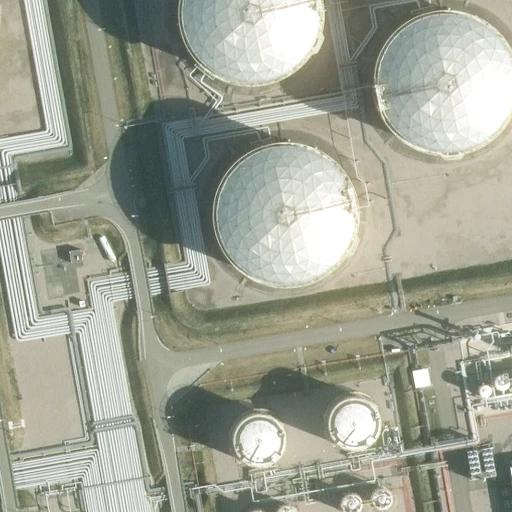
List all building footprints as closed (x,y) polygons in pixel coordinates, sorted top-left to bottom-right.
[(182,0),(178,11),(180,37),(191,62),(211,82),(235,93),(262,95),(282,90),(305,76),(326,44),(330,18),(326,0),(182,0)] [(460,17),(440,17),(416,24),(395,39),(381,60),(374,89),(378,114),(391,137),(400,146),(422,159),(447,164),(468,162),(491,151),(510,132),(511,127),(511,53),(504,42),(484,25),(460,17)] [(306,137),(271,137),(247,147),(228,164),(217,187),(213,204),(216,230),(227,253),(237,264),(259,278),(285,284),(304,282),(328,272),(347,255),(358,235),(362,209),(358,184),(348,166),(329,148),(306,137)] [(506,375),(502,373),(497,374),(494,377),(493,381),(494,385),(498,388),(504,388),(508,384),(508,380),(506,375)] [(478,388),(480,392),(484,393),(488,391),(489,387),(487,384),(483,382),(479,384),(478,388)] [(348,392),(342,394),(333,398),(327,406),(324,415),(323,423),(326,432),(332,440),(341,446),(350,448),(360,447),(371,440),(377,432),(379,422),(378,412),(374,403),(366,397),(358,393),(348,392)] [(261,409),(251,410),(242,414),(235,421),(230,429),(229,439),(230,444),(234,453),(241,460),(247,464),(257,466),(267,464),(277,458),(283,450),(286,441),(284,427),(279,418),(271,412),(261,409)] [(368,500),(371,504),(377,508),(384,507),(389,503),(391,496),(389,491),(385,487),(380,485),(374,486),(370,490),(368,495),(368,500)] [(339,505),(342,510),(345,511),(355,511),(360,508),(362,501),(360,496),(356,492),(350,490),(345,492),(341,495),(339,500),(339,505)] [(273,511),(295,511),(294,508),(290,504),(285,502),(279,504),(275,507),(273,511)]
